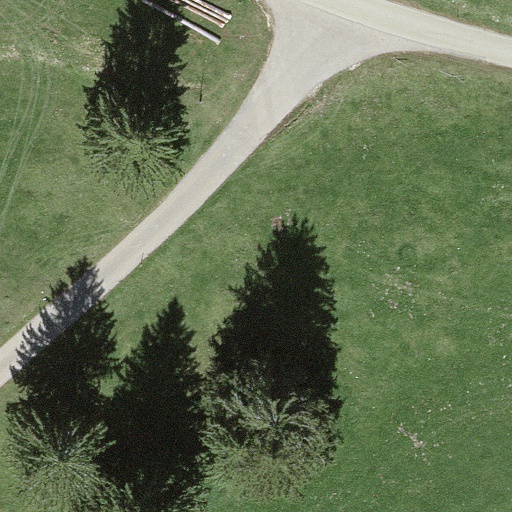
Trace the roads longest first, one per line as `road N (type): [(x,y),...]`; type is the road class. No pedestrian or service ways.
road 1 (track): [(0,377),(187,196),(354,4)]
road 2 (unclassified): [(354,4),(511,51)]
